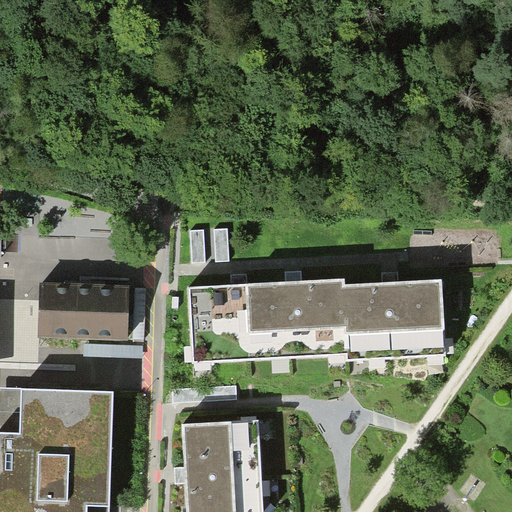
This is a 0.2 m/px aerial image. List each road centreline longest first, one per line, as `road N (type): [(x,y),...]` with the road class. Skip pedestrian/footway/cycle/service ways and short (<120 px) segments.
road 1 (residential): [(150,511),(161,222),(152,205),(125,191),(0,168)]
road 2 (track): [(511,199),(181,195),(152,205)]
road 3 (track): [(511,298),(364,511)]
